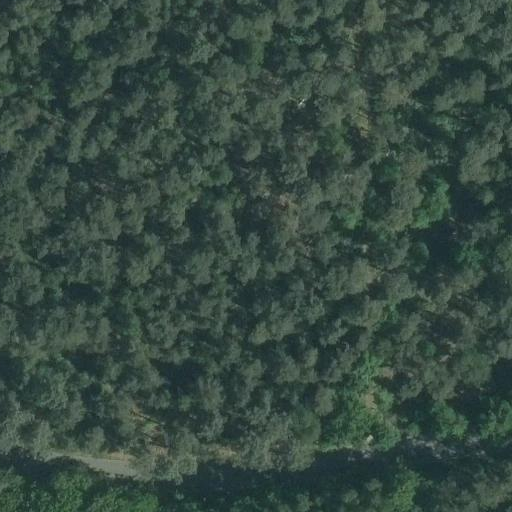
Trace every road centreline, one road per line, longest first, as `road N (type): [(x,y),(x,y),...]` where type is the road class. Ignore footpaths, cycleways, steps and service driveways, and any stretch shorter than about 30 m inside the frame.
road 1 (unclassified): [(511,435),(143,481),(0,457)]
road 2 (track): [(359,0),(377,456)]
